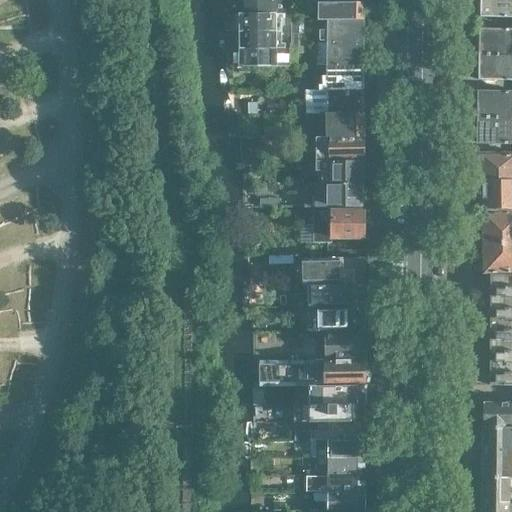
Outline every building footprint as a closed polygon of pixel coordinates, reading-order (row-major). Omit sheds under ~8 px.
[(277,9),(277,3),(287,2),(286,0),(240,0),(240,14),(285,14),(285,9),(277,9)] [(511,0),(479,0),(479,3),(481,5),(480,17),(511,18),(511,0)] [(364,20),(364,3),(318,3),(319,21),(328,20),(364,20)] [(282,31),(282,18),(285,18),(285,14),(240,14),(240,31),(282,31)] [(364,43),(364,20),(328,20),(328,43),(364,43)] [(511,55),(511,29),(480,29),(480,41),(478,43),(478,49),(479,51),(479,55),(511,55)] [(282,44),(282,31),(240,31),(240,49),(285,49),(285,44),(282,44)] [(364,66),(364,43),(328,43),(328,66),(364,66)] [(285,53),(285,49),(240,49),(240,67),(300,67),(300,54),(300,49),(292,49),(292,50),(290,50),(290,60),(277,61),(277,53),(285,53)] [(511,55),(479,55),(479,58),(477,60),(477,66),(479,68),(479,80),(511,80),(511,55)] [(364,66),(328,66),(316,66),(316,91),(365,91),(364,66)] [(365,115),(365,91),(316,91),(316,116),(365,115)] [(511,118),(511,92),(479,92),(479,104),(477,106),(477,112),(478,114),(478,118),(511,118)] [(365,138),(365,115),(316,116),(316,138),(365,138)] [(511,118),(478,118),(478,121),(477,123),(476,129),(478,131),(478,143),(511,143),(511,118)] [(281,138),(281,125),(265,125),(265,138),(281,138)] [(365,161),(365,138),(316,138),(316,161),(362,161),(365,161)] [(511,154),(481,155),(481,168),(478,168),(478,181),(511,180),(511,154)] [(364,173),(362,171),(362,161),(316,161),(316,172),(325,172),(325,185),(362,185),(362,182),(364,180),(364,173)] [(511,206),(511,180),(478,181),(478,195),(482,195),(482,207),(511,206)] [(364,197),(364,190),(362,188),(362,185),(325,185),(325,198),(316,198),(316,208),(363,208),(362,199),(364,197)] [(316,208),(312,208),(312,256),(364,253),(363,208),(316,208)] [(511,212),(483,213),(483,223),(479,228),(480,244),(511,243),(511,212)] [(511,243),(480,244),(480,260),(484,264),(484,274),(491,274),(511,273),(511,243)] [(307,267),(306,256),(287,256),(287,267),(307,267)] [(365,283),(364,259),(316,260),(316,284),(365,283)] [(511,297),(511,273),(491,274),(491,275),(490,275),(490,289),(496,289),(496,297),(490,297),(490,298),(511,297)] [(365,306),(365,283),(316,284),(317,307),(326,307),(365,306)] [(511,319),(511,297),(490,298),(490,311),(496,311),(496,318),(490,318),(490,319),(511,319)] [(366,332),(365,306),(326,307),(326,318),(317,318),(317,333),(366,332)] [(511,341),(511,319),(490,319),(490,332),(496,332),(496,340),(490,340),(490,341),(511,341)] [(366,359),(366,334),(366,332),(317,333),(318,349),(326,349),(327,360),(366,359)] [(511,362),(511,341),(490,341),(490,354),(496,354),(496,361),(490,361),(490,363),(511,362)] [(366,359),(327,360),(262,361),(262,388),(317,387),(366,386),(366,359)] [(511,385),(511,362),(490,363),(490,376),(496,376),(496,383),(490,383),(490,386),(511,385)] [(366,404),(366,387),(366,386),(317,387),(317,396),(302,396),(302,404),(312,404),(366,404)] [(511,401),(483,402),(483,428),(511,428),(511,401)] [(366,422),(366,404),(312,404),(312,409),(317,409),(317,421),(366,422)] [(366,439),(366,422),(317,421),(317,429),(295,429),(295,439),(312,439),(366,439)] [(511,428),(483,428),(483,453),(511,453),(511,428)] [(365,457),(366,439),(312,439),(312,445),(316,445),(316,449),(328,449),(328,457),(365,457)] [(511,453),(483,453),(483,478),(511,478),(511,453)] [(365,475),(365,457),(328,457),(328,465),(317,465),(317,469),(312,469),(312,474),(365,475)] [(306,474),(306,464),(296,464),(296,474),(306,474)] [(365,493),(365,475),(312,474),(312,480),(317,480),(317,485),(328,485),(328,492),(365,493)] [(511,478),(483,478),(483,503),(511,502),(511,478)] [(365,510),(365,495),(365,493),(328,492),(328,500),(317,500),(317,505),(312,505),(312,510),(365,510)] [(511,511),(511,502),(483,503),(482,511),(511,511)]
